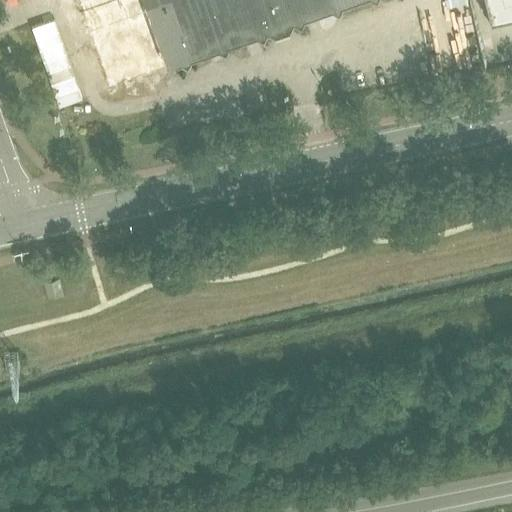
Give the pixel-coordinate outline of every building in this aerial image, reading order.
[(187,64),(190,58),(183,55),(163,0),(79,0),(76,7),(83,10),(94,39),(90,47),(96,50),(107,81),(115,85),(143,75),(149,77),(153,71),(181,61),(187,64)] [(262,38),(263,39),(249,0),(163,0),(183,55),(190,58),(218,48),(225,51),(228,45),(256,35),(262,38)] [(249,0),(263,39),(267,31),(270,23),(285,18),(301,25),(301,24),(304,18),(332,8),(338,11),(334,0),(249,0)] [(334,0),(338,11),(341,5),(355,0),(334,0)] [(511,0),(483,0),(489,22),(511,16),(511,0)] [(64,295),(59,279),(43,283),(47,299),(64,295)]
